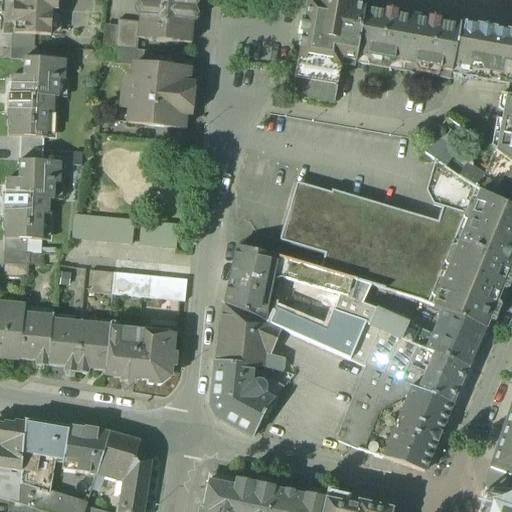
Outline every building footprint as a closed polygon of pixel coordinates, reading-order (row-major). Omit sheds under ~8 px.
[(13,0),(12,26),(14,26),(14,35),(14,36),(34,37),(49,37),(50,13),(57,13),(57,0),(13,0)] [(139,0),(137,24),(136,40),(138,40),(191,45),(194,22),(193,22),(194,12),(195,12),(195,10),(194,10),(195,0),(196,0),(195,0),(139,0)] [(353,3),(338,0),(319,0),(319,4),(307,2),(290,96),(333,103),(340,65),(354,68),(355,64),(356,57),(365,9),(353,6),(353,3)] [(412,17),(365,9),(356,57),(403,65),(412,17)] [(459,25),(412,17),(403,65),(450,74),(451,69),(459,27),(459,25)] [(137,24),(117,22),(115,50),(136,52),(138,40),(136,40),(137,24)] [(511,36),(459,27),(451,69),(511,79),(511,36)] [(34,37),(14,36),(14,35),(11,35),(11,48),(34,49),(34,37)] [(34,49),(11,48),(10,61),(22,61),(35,61),(36,49),(34,49)] [(136,52),(115,50),(113,65),(133,67),(133,66),(149,67),(150,53),(136,52)] [(403,65),(356,57),(355,64),(402,72),(403,65)] [(35,61),(22,61),(22,79),(11,79),(10,97),(8,97),(7,128),(8,128),(8,138),(19,139),(43,140),(45,140),(46,115),(52,115),(53,100),(57,100),(58,83),(63,83),(64,63),(35,61)] [(450,74),(403,65),(402,72),(449,81),(450,75),(450,74)] [(149,67),(133,66),(133,67),(127,126),(184,131),(184,130),(183,130),(189,72),(190,72),(190,71),(149,67)] [(511,79),(451,69),(450,74),(450,75),(508,85),(506,97),(511,98),(511,79)] [(511,98),(506,97),(496,154),(511,166),(511,98)] [(43,140),(19,139),(18,151),(43,152),(43,140)] [(448,156),(429,144),(422,153),(434,161),(441,166),(448,156)] [(43,152),(18,151),(18,163),(42,164),(43,152)] [(511,172),(511,166),(496,154),(485,180),(495,186),(487,198),(500,205),(511,172)] [(465,167),(448,156),(441,166),(457,178),(465,167)] [(441,166),(434,161),(424,193),(432,207),(442,209),(443,210),(460,241),(480,193),(457,178),(441,166)] [(42,164),(18,163),(17,181),(6,181),(5,199),(4,199),(3,231),(4,231),(3,241),(28,242),(41,243),(42,217),(48,217),(48,202),(53,202),(54,186),(59,186),(60,165),(42,164)] [(485,180),(465,167),(457,178),(480,193),(487,198),(495,186),(485,180)] [(511,172),(500,205),(511,211),(511,172)] [(437,224),(331,192),(330,195),(296,184),(279,242),(327,257),(322,273),(324,274),(369,288),(361,307),(422,332),(425,338),(425,339),(429,341),(441,312),(433,308),(460,241),(443,210),(442,209),(437,224)] [(487,198),(480,193),(460,241),(433,308),(441,312),(484,331),(511,262),(511,211),(500,205),(487,198)] [(71,240),(83,241),(86,218),(74,217),(71,240)] [(83,241),(95,243),(98,220),(86,218),(83,241)] [(95,243),(108,244),(110,221),(98,220),(95,243)] [(108,244),(120,245),(122,222),(110,221),(108,244)] [(120,245),(132,247),(134,224),(122,222),(120,245)] [(139,247),(151,249),(154,225),(142,224),(139,247)] [(151,249),(163,250),(166,227),(154,225),(151,249)] [(163,250),(175,251),(178,228),(166,227),(163,250)] [(28,242),(4,241),(4,253),(27,254),(28,242)] [(276,260),(237,248),(234,265),(273,275),(276,260)] [(27,254),(4,253),(3,265),(28,266),(28,254),(27,254)] [(322,273),(276,260),(273,275),(282,278),(279,279),(319,291),(324,274),(322,273)] [(273,275),(234,265),(225,307),(263,324),(272,282),(279,279),(282,278),(273,275)] [(114,275),(90,273),(88,294),(112,297),(114,275)] [(369,288),(324,274),(319,291),(338,297),(361,307),(369,288)] [(150,279),(114,275),(112,297),(148,300),(150,279)] [(186,282),(150,279),(148,300),(184,304),(186,282)] [(361,307),(338,297),(333,313),(335,314),(356,321),(361,307)] [(225,307),(221,305),(214,364),(254,369),(266,370),(279,374),(280,372),(279,372),(282,360),(269,357),(281,332),(263,324),(225,307)] [(422,332),(361,307),(356,321),(366,325),(425,351),(429,341),(425,339),(425,338),(422,332)] [(23,313),(0,310),(0,359),(19,361),(23,319),(23,313)] [(484,331),(441,312),(429,341),(425,351),(435,355),(468,369),(484,331)] [(356,321),(335,314),(319,348),(350,362),(366,325),(356,321)] [(51,322),(23,319),(19,361),(35,363),(34,367),(35,367),(36,366),(46,367),(46,368),(47,368),(51,325),(51,322)] [(80,328),(51,325),(47,368),(48,368),(48,367),(63,369),(63,374),(64,374),(64,373),(74,374),(74,375),(76,375),(80,328)] [(425,351),(366,325),(350,362),(367,369),(411,389),(419,392),(435,355),(425,351)] [(109,330),(80,328),(76,375),(77,375),(77,374),(87,375),(87,376),(88,376),(88,371),(105,373),(109,330)] [(138,333),(109,330),(105,373),(105,377),(121,378),(121,382),(133,383),(133,380),(138,333)] [(172,336),(138,333),(133,380),(147,381),(147,385),(159,386),(168,378),(169,368),(173,368),(174,355),(171,355),(172,336)] [(468,369),(435,355),(419,392),(452,406),(468,369)] [(254,369),(214,364),(209,408),(214,417),(252,438),(266,409),(272,402),(262,396),(263,393),(264,391),(263,388),(262,386),(260,385),(257,384),(255,384),(252,385),(254,369)] [(411,389),(367,369),(338,443),(355,450),(383,458),(411,389)] [(419,392),(411,389),(383,458),(382,459),(424,473),(452,406),(419,392)] [(511,404),(490,469),(511,477),(511,404)] [(70,429),(25,422),(25,425),(22,456),(36,458),(62,462),(62,465),(63,465),(70,429)] [(15,426),(4,425),(4,427),(0,426),(0,470),(21,474),(22,456),(25,425),(16,424),(15,426)] [(108,435),(70,429),(63,465),(76,467),(74,474),(94,477),(108,435)] [(139,444),(108,435),(94,477),(103,479),(104,475),(125,481),(121,511),(143,511),(152,456),(139,444)] [(36,458),(22,456),(21,474),(19,506),(32,510),(39,511),(48,511),(53,496),(33,490),(36,458)] [(21,474),(0,470),(0,499),(9,503),(19,506),(21,474)] [(324,501),(235,482),(233,488),(207,483),(200,511),(198,511),(197,511),(321,511),(324,502),(324,501)] [(85,506),(53,496),(48,511),(83,511),(84,508),(85,506)] [(511,511),(511,503),(506,502),(485,498),(480,511),(511,511)] [(391,511),(392,511),(356,504),(356,508),(324,502),(321,511),(391,511)] [(19,506),(9,503),(7,511),(31,511),(32,510),(19,506)]
